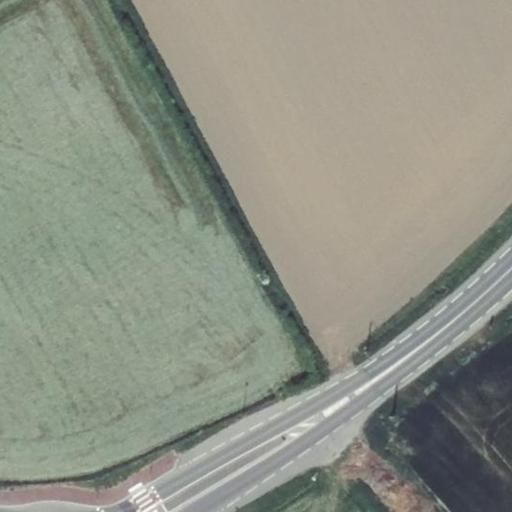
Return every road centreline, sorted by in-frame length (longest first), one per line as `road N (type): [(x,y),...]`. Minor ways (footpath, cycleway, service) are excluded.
road 1 (tertiary): [(463,315),(370,377),(116,511)]
road 2 (tertiary): [(198,511),(327,427),(463,315)]
